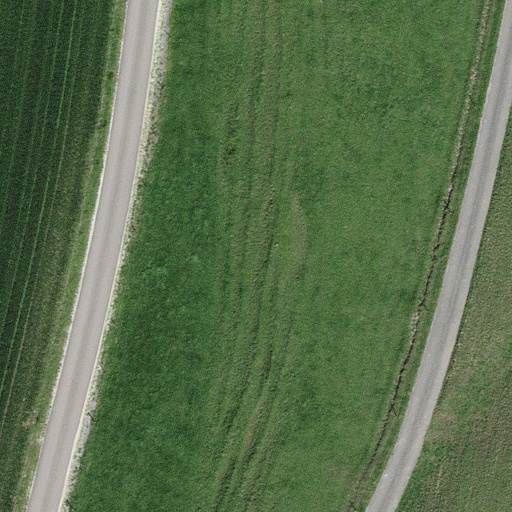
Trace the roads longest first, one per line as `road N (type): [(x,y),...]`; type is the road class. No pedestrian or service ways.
road 1 (unclassified): [(140,0),(122,139),(32,511)]
road 2 (track): [(374,511),(397,469),(470,217),(511,10)]
